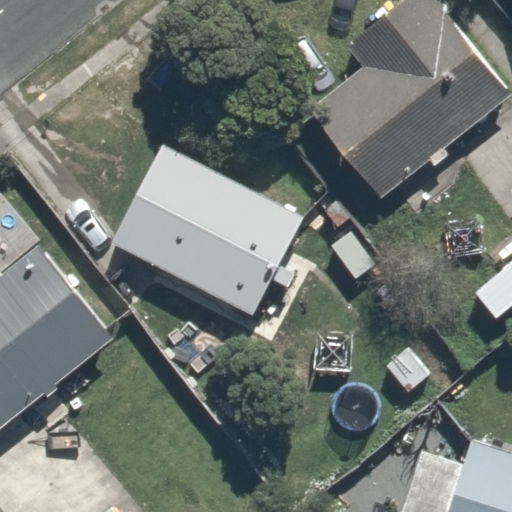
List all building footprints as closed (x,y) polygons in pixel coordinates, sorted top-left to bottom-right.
[(247,103),(315,195),(459,89),(393,0),(327,0),(285,31),(306,59),(247,103)] [(511,96),(385,197),(364,213),(436,310),(463,291),(485,321),(511,301),(511,225),(500,209),(511,200),(511,96)] [(52,237),(193,305),(242,205),(101,137),(52,237)] [(0,366),(58,323),(0,247),(0,366)] [(511,511),(511,449),(462,436),(458,451),(413,439),(392,511),(511,511)] [(52,511),(73,511),(68,503),(52,511)]
